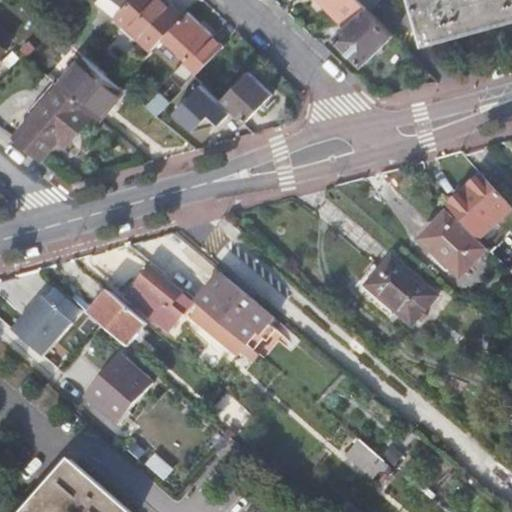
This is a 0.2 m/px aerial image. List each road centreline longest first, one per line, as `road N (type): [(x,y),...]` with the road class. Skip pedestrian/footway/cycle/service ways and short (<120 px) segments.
road 1 (residential): [(167,195),(511,492)]
road 2 (tertiary): [(167,195),(379,136)]
road 3 (residential): [(0,399),(50,444),(89,450),(142,502),(166,511)]
road 4 (residential): [(242,0),(379,136)]
road 5 (tertiary): [(379,136),(511,100)]
